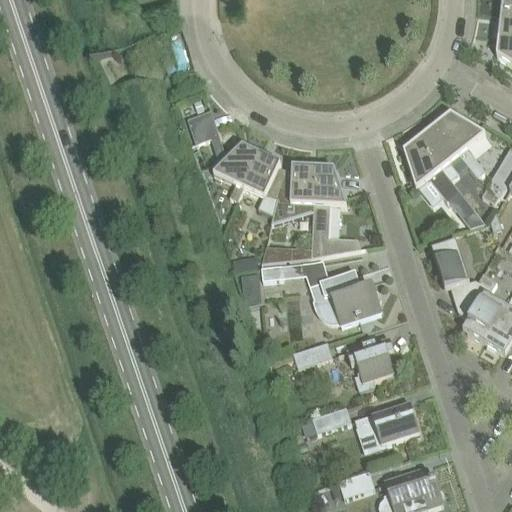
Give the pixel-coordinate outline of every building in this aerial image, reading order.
[(511,0),(507,0),(504,1),(502,20),(511,20),(511,0)] [(511,20),(502,20),(499,42),(511,43),(511,20)] [(511,43),(499,42),(497,61),(511,69),(511,43)] [(196,149),(201,148),(212,144),(218,163),(226,160),(212,116),(188,124),(196,149)] [(478,183),(486,176),(468,155),(486,140),(451,119),(437,131),(461,161),(460,162),(478,183)] [(443,175),(442,175),(451,187),(460,180),(451,169),(460,162),(461,161),(437,131),(419,145),(443,175)] [(404,157),(417,195),(430,185),(448,207),(460,197),(451,187),(442,175),(443,175),(419,145),(404,157)] [(230,203),(238,206),(244,193),(260,159),(243,151),(229,165),(214,179),(236,190),(230,203)] [(511,159),(509,158),(487,194),(500,202),(501,202),(511,183),(511,159)] [(244,193),(265,203),(266,202),(279,205),(285,178),(278,176),(281,169),(260,159),(244,193)] [(279,205),(272,230),(314,218),(315,211),(317,173),(293,171),(293,179),(285,178),(279,205)] [(358,245),(330,244),(330,228),(331,211),(348,212),(335,174),(317,173),(315,211),(314,218),(313,240),(312,264),(361,254),(358,245)] [(495,209),(500,202),(487,194),(483,202),(495,209)] [(474,217),(463,225),(471,234),(485,230),(474,217)] [(497,218),(491,228),(494,238),(503,235),(497,218)] [(457,247),(433,255),(446,296),(451,294),(459,319),(460,319),(479,287),(476,286),(470,288),(457,247)] [(263,269),(292,266),(293,254),(267,252),(263,269)] [(237,275),(252,273),(250,261),(236,263),(237,275)] [(283,272),(262,274),(264,286),(284,284),(283,272)] [(341,328),(342,331),(382,318),(374,293),(360,297),(359,293),(361,292),(356,278),(337,284),(310,293),(315,307),(316,307),(319,319),(322,322),(325,325),(329,327),(333,328),(337,329),(341,328)] [(485,348),(507,311),(490,300),(497,288),(483,280),(479,287),(460,319),(470,325),(463,335),(485,348)] [(511,313),(507,311),(485,348),(506,360),(511,350),(511,313)] [(357,371),(360,381),(355,383),(360,397),(376,392),(374,387),(395,380),(388,357),(394,355),(390,344),(376,348),(363,352),(347,358),(352,373),(357,371)] [(333,364),(328,348),(294,360),(299,375),(333,364)] [(371,437),(380,434),(385,451),(421,439),(411,409),(356,426),(358,435),(363,437),(369,435),(371,437)] [(352,429),(347,414),(313,424),(318,440),(352,429)] [(313,424),(303,428),(308,443),(318,440),(313,424)] [(439,495),(436,486),(432,487),(427,473),(385,487),(388,497),(384,503),(380,509),(379,511),(438,511),(444,510),(443,507),(445,503),(445,500),(443,497),(439,495)] [(345,504),(375,494),(369,478),(339,487),(345,504)]
